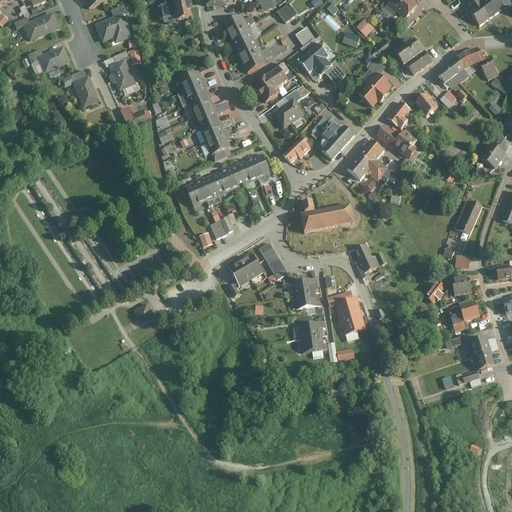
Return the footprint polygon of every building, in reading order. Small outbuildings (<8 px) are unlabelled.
[(105,0),(86,0),(90,10),(107,3),(105,0)] [(187,0),(172,0),(173,3),(160,6),(163,19),(176,16),(177,22),(192,19),(187,0)] [(206,0),(207,8),(226,9),(226,6),(235,6),(235,0),(206,0)] [(271,0),(265,0),(259,2),(263,13),(275,8),(271,0)] [(420,5),(413,0),(392,0),(387,6),(406,22),(420,5)] [(483,3),(480,0),(459,0),(480,27),(493,17),(483,3)] [(487,0),(483,3),(493,17),(505,9),(498,0),(487,0)] [(288,4),(277,13),(285,24),(296,15),(288,4)] [(112,12),(116,20),(125,16),(129,14),(125,6),(112,12)] [(24,28),(30,43),(61,30),(54,14),(30,24),(23,27),(24,28)] [(1,15),(0,16),(0,26),(3,28),(8,20),(1,15)] [(116,20),(97,28),(104,44),(114,40),(117,45),(134,38),(125,16),(116,20)] [(23,27),(30,24),(28,19),(14,24),(17,31),(24,28),(23,27)] [(225,29),(230,40),(250,31),(245,19),(225,29)] [(356,28),(365,39),(374,31),(366,20),(356,28)] [(307,28),(296,36),(305,48),(316,40),(307,28)] [(230,40),(235,51),(255,42),(250,31),(230,40)] [(235,51),(241,63),(261,54),(255,42),(235,51)] [(416,42),(396,56),(405,69),(407,68),(425,54),(416,42)] [(299,63),(298,64),(299,65),(299,64),(303,69),(306,73),(308,75),(308,76),(309,76),(310,76),(313,73),(319,79),(320,80),(321,79),(325,75),(332,69),(331,67),(326,61),(328,60),(329,59),(328,58),(318,47),(319,47),(318,46),(306,57),(299,63)] [(44,57),(38,59),(40,63),(45,75),(71,65),(64,48),(44,57)] [(466,53),(457,60),(466,71),(473,67),(479,66),(486,78),(497,74),(490,60),(485,62),(478,50),(466,53)] [(141,51),(131,51),(132,65),(142,65),(141,51)] [(38,59),(44,57),(42,52),(29,57),(32,66),(40,63),(38,59)] [(115,59),(117,64),(126,60),(130,58),(127,53),(115,59)] [(426,53),(425,54),(407,68),(414,77),(434,63),(426,53)] [(261,54),(241,63),(246,75),(266,66),(261,54)] [(137,85),(126,60),(117,64),(110,67),(121,92),(137,85)] [(457,60),(436,76),(445,88),(448,86),(453,91),(470,78),(465,72),(466,71),(457,60)] [(279,69),(253,86),(265,104),(281,93),(278,89),(288,82),(279,69)] [(65,90),(74,86),(73,84),(87,78),(84,72),(62,82),(65,90)] [(179,83),(184,96),(204,87),(199,74),(179,83)] [(377,76),(359,96),(373,109),(391,90),(377,76)] [(492,84),(505,95),(511,87),(499,76),(492,84)] [(100,104),(89,78),(87,78),(73,84),(74,86),(84,111),(100,104)] [(184,96),(189,107),(209,99),(204,87),(184,96)] [(287,100),(290,105),(295,102),(297,104),(302,100),(297,93),(287,100)] [(449,93),(445,97),(452,104),(456,100),(449,93)] [(428,96),(416,105),(427,118),(439,109),(428,96)] [(452,104),(445,97),(440,102),(447,109),(452,104)] [(189,107),(195,120),(215,111),(209,99),(189,107)] [(290,105),(274,117),(284,131),(305,117),(297,104),(295,102),(290,105)] [(163,103),(155,106),(157,115),(165,112),(163,103)] [(411,112),(402,105),(389,121),(402,132),(409,123),(405,120),(411,112)] [(215,111),(195,120),(201,135),(221,126),(215,111)] [(143,113),(125,121),(128,129),(147,122),(143,113)] [(333,162),(355,137),(344,128),(340,132),(329,123),(319,135),(330,144),(323,153),(333,162)] [(221,126),(201,135),(207,147),(226,138),(221,126)] [(385,128),(377,138),(409,163),(417,152),(413,148),(418,141),(407,133),(401,140),(385,128)] [(167,132),(158,135),(161,145),(170,142),(167,132)] [(226,138),(207,147),(212,158),(232,150),(226,138)] [(283,157),(291,165),(298,158),(300,160),(312,150),(301,140),(283,157)] [(371,142),(360,157),(385,177),(389,171),(378,162),(385,153),(371,142)] [(497,170),(507,156),(491,145),(481,160),(497,170)] [(164,156),(171,153),(168,148),(162,151),(164,156)] [(250,162),(258,182),(271,176),(263,157),(250,162)] [(385,177),(360,157),(348,172),(361,182),(368,174),(379,184),(385,177)] [(237,168),(245,187),(258,182),(250,162),(237,168)] [(224,173),(232,193),(245,187),(237,168),(224,173)] [(211,179),(220,199),(232,193),(224,173),(211,179)] [(211,179),(198,185),(207,204),(220,199),(211,179)] [(369,180),(363,186),(370,193),(376,186),(369,180)] [(195,209),(207,204),(198,185),(187,189),(195,209)] [(374,192),(369,198),(377,206),(382,201),(374,192)] [(471,236),(483,208),(466,201),(454,229),(471,236)] [(511,201),(503,223),(511,225),(511,201)] [(259,202),(253,204),(258,214),(264,212),(259,202)] [(313,204),(304,206),(305,216),(315,214),(313,204)] [(352,207),(301,217),(305,235),(356,225),(352,207)] [(233,226),(238,224),(234,215),(220,220),(218,214),(213,216),(216,225),(211,227),(217,240),(235,233),(233,226)] [(200,237),(204,249),(214,246),(210,234),(200,237)] [(261,251),(263,255),(273,250),(270,245),(261,251)] [(373,260),(367,246),(355,252),(359,263),(356,264),(365,286),(371,283),(368,274),(388,264),(382,255),(373,260)] [(449,246),(443,256),(450,260),(456,249),(449,246)] [(263,255),(266,260),(276,255),(273,250),(263,255)] [(266,260),(269,266),(279,260),(276,255),(266,260)] [(252,256),(241,263),(252,281),(264,275),(252,256)] [(470,258),(457,256),(455,269),(468,271),(470,258)] [(269,266),(272,271),(282,266),(279,260),(269,266)] [(252,281),(241,263),(228,270),(240,289),(252,281)] [(272,271),(275,276),(285,271),(282,266),(272,271)] [(511,268),(497,269),(498,282),(511,280),(511,268),(511,269),(511,268)] [(285,271),(275,276),(278,281),(288,276),(285,271)] [(278,281),(275,276),(270,279),(272,284),(278,281)] [(333,278),(326,279),(328,289),(335,288),(333,278)] [(471,280),(453,283),(455,299),(473,296),(471,280)] [(292,285),(294,297),(315,293),(313,281),(292,285)] [(426,296),(424,298),(433,305),(437,300),(439,302),(444,296),(442,294),(446,290),(437,283),(435,286),(432,284),(424,294),(426,296)] [(240,295),(235,285),(229,289),(233,298),(240,295)] [(315,293),(294,297),(297,310),(317,306),(315,293)] [(366,331),(357,300),(336,307),(345,337),(366,331)] [(476,304),(449,313),(454,329),(465,325),(481,321),(476,304)] [(156,319),(149,306),(137,313),(145,326),(156,319)] [(383,311),(376,313),(379,321),(386,319),(383,311)] [(298,328),(301,341),(323,337),(321,324),(298,328)] [(467,331),(465,325),(454,329),(456,334),(467,331)] [(323,337),(301,341),(303,356),(325,352),(323,337)] [(466,337),(449,343),(451,351),(469,345),(466,337)] [(470,344),(475,358),(491,353),(486,338),(470,344)] [(338,363),(336,344),(329,345),(332,364),(338,363)] [(353,350),(338,351),(340,361),(354,360),(353,350)] [(491,353),(475,358),(480,373),(496,368),(491,353)] [(463,379),(465,386),(480,381),(478,374),(463,379)] [(450,378),(442,380),(445,391),(453,388),(450,378)]
